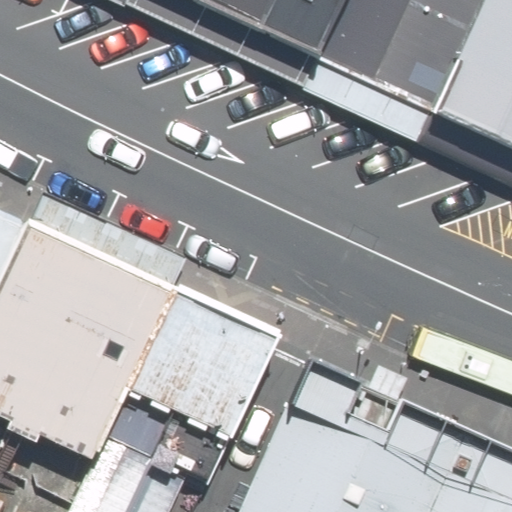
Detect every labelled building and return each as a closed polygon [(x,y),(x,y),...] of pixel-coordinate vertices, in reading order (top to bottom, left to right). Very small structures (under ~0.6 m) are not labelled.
[(185,0),(317,60),(344,0),(185,0)] [(344,0),(317,60),(435,115),(486,0),(344,0)] [(511,150),(511,0),(486,0),(435,115),(511,150)] [(0,284),(28,225),(0,211),(0,284)] [(175,297),(28,225),(0,284),(0,423),(9,427),(5,435),(37,450),(42,440),(96,465),(129,395),(175,297)] [(278,347),(175,297),(129,395),(231,444),(278,347)] [(437,511),(471,436),(306,368),(242,511),(437,511)] [(511,511),(511,450),(471,436),(437,511),(511,511)] [(171,511),(186,482),(120,452),(92,511),(171,511)]
